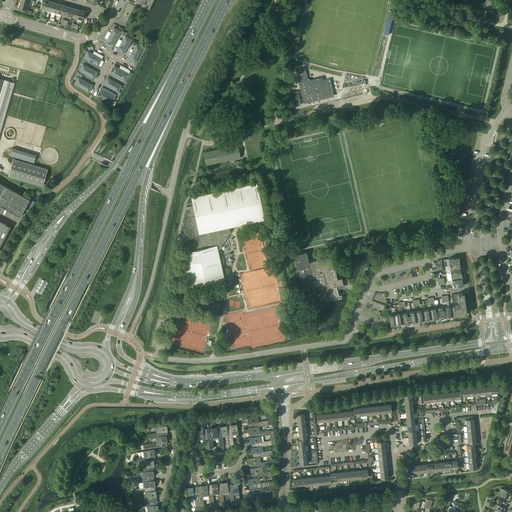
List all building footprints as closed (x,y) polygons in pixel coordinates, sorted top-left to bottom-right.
[(42,8),(46,9),(48,1),(45,0),(42,0),(39,11),(41,11),(42,8)] [(134,3),(149,11),(152,3),(147,1),(146,4),(142,2),(142,0),(135,0),(134,3)] [(24,13),(29,14),(30,11),(27,10),(29,5),(20,2),(18,7),(25,9),(24,13)] [(394,11),(389,10),(384,34),(388,35),(394,11)] [(486,17),(495,19),(496,17),(498,17),(499,12),(490,10),(490,13),(487,12),(486,17)] [(106,42),(112,46),(120,31),(114,27),(106,42)] [(117,50),(123,54),(131,39),(125,36),(117,50)] [(128,58),(135,62),(143,48),(136,44),(128,58)] [(87,51),(83,58),(98,65),(102,59),(87,51)] [(83,64),(79,71),(93,79),(97,72),(83,64)] [(110,72),(125,80),(128,74),(114,66),(110,72)] [(296,70),(303,103),(334,96),(330,79),(319,81),(318,78),(311,80),(307,78),(305,68),(296,70)] [(74,84),(89,92),(92,85),(78,77),(74,84)] [(0,131),(14,83),(0,78),(0,131)] [(103,84),(118,92),(122,86),(107,78),(103,84)] [(100,90),(97,96),(111,104),(115,98),(116,95),(102,87),(101,90),(100,90)] [(297,91),(290,93),(293,106),(301,104),(297,91)] [(203,152),(206,165),(240,158),(238,145),(203,152)] [(10,156),(34,163),(36,155),(12,148),(10,156)] [(8,176),(42,186),(47,169),(13,159),(8,176)] [(5,209),(20,217),(29,200),(0,183),(0,205),(1,207),(2,206),(5,208),(5,209)] [(180,253),(187,287),(224,279),(217,249),(219,249),(223,242),(223,241),(224,241),(224,239),(226,239),(227,237),(226,236),(228,235),(230,232),(229,227),(248,223),(264,220),(263,214),(256,183),(191,197),(193,205),(185,207),(180,230),(185,231),(188,242),(190,242),(191,243),(192,243),(193,250),(180,253)] [(0,245),(10,227),(0,221),(0,245)] [(318,296),(319,301),(325,299),(325,300),(331,299),(331,298),(339,296),(337,289),(336,286),(343,284),(341,278),(337,279),(334,268),(333,268),(330,257),(311,261),(310,254),(309,254),(308,252),(306,252),(294,254),(302,290),(312,288),(314,295),(315,295),(316,297),(318,296)] [(448,258),(449,266),(460,264),(459,259),(458,258),(459,258),(459,257),(448,258)] [(449,266),(450,273),(461,271),(460,266),(459,265),(460,265),(460,264),(449,266)] [(450,273),(451,280),(462,278),(461,274),(460,272),(461,272),(461,271),(450,273)] [(451,280),(452,287),(462,286),(463,286),(462,281),(461,279),(462,279),(462,278),(451,280)] [(459,305),(453,306),(454,316),(455,316),(465,314),(465,315),(467,314),(466,311),(466,305),(465,305),(465,302),(464,295),(464,296),(463,293),(461,293),(457,294),(458,301),(459,305)] [(453,306),(446,307),(447,317),(448,317),(450,316),(450,317),(454,316),(453,306)] [(446,307),(439,308),(440,318),(441,318),(442,318),(443,318),(447,317),(446,307)] [(439,308),(431,309),(433,319),(434,319),(435,319),(440,318),(439,308)] [(431,309),(424,310),(426,320),(427,320),(428,320),(433,319),(431,309)] [(424,310),(417,311),(419,321),(421,321),(426,320),(424,310)] [(417,311),(410,312),(412,322),(414,322),(419,321),(417,311)] [(410,312),(403,313),(405,323),(407,323),(412,322),(410,312)] [(403,313),(396,314),(397,325),(398,324),(400,324),(405,323),(403,313)] [(389,315),(390,326),(391,325),(393,325),(397,325),(396,314),(389,315)] [(257,416),(248,417),(248,423),(253,423),(253,427),(258,426),(269,425),(273,424),(272,420),(268,420),(257,422),(257,416)] [(148,438),(155,437),(156,437),(163,436),(162,432),(166,431),(166,425),(157,427),(157,432),(147,434),(148,438)] [(228,435),(229,446),(234,445),(232,434),(238,434),(237,425),(231,426),(231,430),(227,430),(228,435)] [(218,436),(218,440),(219,447),(224,446),(222,436),(228,435),(227,430),(227,426),(221,427),(221,431),(217,432),(218,436)] [(253,427),(249,427),(250,433),(254,433),(255,437),(259,436),(270,435),(274,434),(273,430),(269,430),(259,432),(258,426),(253,427)] [(207,433),(209,448),(214,448),(213,440),(218,440),(218,436),(217,432),(217,428),(211,428),(211,433),(207,433)] [(193,441),(195,450),(199,450),(198,439),(203,438),(205,449),(209,448),(207,433),(207,430),(203,431),(202,430),(196,430),(197,436),(194,441),(193,441)] [(143,445),(143,449),(162,447),(162,446),(163,446),(163,442),(166,442),(165,436),(163,436),(156,437),(155,437),(156,443),(143,445)] [(255,437),(250,437),(251,443),(256,443),(256,447),(261,446),(271,445),(271,440),(260,442),(259,436),(255,437)] [(256,447),(252,447),(253,453),(257,453),(258,457),(259,457),(273,455),(272,450),(262,452),(261,446),(256,447)] [(145,457),(134,458),(135,463),(143,462),(150,461),(150,460),(150,456),(154,456),(153,450),(144,451),(145,457)] [(258,457),(250,458),(251,464),(255,463),(255,467),(260,467),(271,465),(270,461),(259,462),(259,457),(258,457)] [(144,467),(134,469),(134,473),(140,472),(143,472),(150,471),(149,467),(153,466),(152,460),(150,460),(150,461),(143,462),(144,467)] [(255,467),(251,468),(252,474),(256,473),(257,477),(258,477),(276,475),(275,470),(261,472),(260,467),(255,467)] [(133,479),(134,484),(144,482),(149,481),(148,477),(153,477),(152,470),(150,471),(143,472),(140,472),(140,473),(141,478),(133,479)] [(323,476),(324,484),(331,483),(331,481),(330,475),(323,476)] [(257,477),(249,478),(250,484),(250,488),(255,488),(270,486),(269,481),(259,483),(258,477),(257,477)] [(145,488),(135,489),(135,494),(146,492),(150,491),(150,487),(154,487),(153,480),(149,481),(144,482),(145,488)] [(218,488),(218,493),(220,503),(224,503),(223,492),(224,492),(225,494),(228,494),(228,491),(228,490),(228,489),(227,482),(221,483),(222,488),(218,488)] [(208,490),(208,494),(208,497),(210,505),(214,504),(213,494),(218,493),(218,488),(217,484),(211,485),(212,489),(208,490)] [(228,489),(228,490),(228,491),(228,494),(230,502),(234,501),(233,494),(239,493),(238,484),(231,485),(232,489),(228,489)] [(202,490),(198,491),(200,506),(204,506),(204,505),(203,498),(208,497),(208,494),(208,490),(207,485),(201,486),(202,490)] [(255,488),(250,488),(250,489),(251,488),(252,492),(251,493),(252,499),(261,497),(260,492),(270,490),(270,486),(255,488)] [(193,487),(187,488),(188,497),(194,496),(195,507),(200,506),(198,491),(193,492),(193,487)] [(502,495),(509,497),(511,491),(501,487),(501,488),(504,489),(502,495)] [(146,498),(136,499),(137,503),(152,501),(151,497),(156,497),(155,491),(150,491),(146,492),(146,498)] [(152,501),(137,503),(137,508),(148,506),(148,511),(149,511),(158,511),(157,505),(152,505),(152,501)] [(496,511),(503,511),(506,506),(496,503),(499,504),(496,511)]
